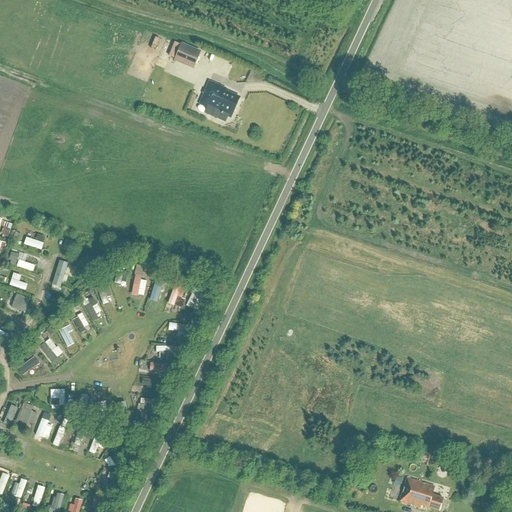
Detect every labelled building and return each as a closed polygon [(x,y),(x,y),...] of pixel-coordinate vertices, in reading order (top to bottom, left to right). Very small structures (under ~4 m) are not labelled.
[(159,46),(165,48),(169,35),(163,33),(159,46)] [(173,61),(193,70),(201,52),(181,43),(173,61)] [(228,71),(233,58),(226,56),(222,68),(228,71)] [(198,105),(208,109),(206,114),(223,122),(226,117),(229,119),(238,99),(223,92),(224,90),(209,83),(198,105)] [(33,242),(51,248),(54,239),(36,233),(33,242)] [(42,270),(45,261),(27,256),(24,265),(42,270)] [(36,281),(28,278),(30,273),(22,271),(18,284),(34,289),(36,281)] [(116,271),(114,284),(120,286),(121,283),(125,284),(127,273),(116,271)] [(144,272),(141,294),(148,295),(151,273),(144,272)] [(135,274),(130,295),(137,297),(141,275),(135,274)] [(155,281),(149,299),(156,302),(162,283),(155,281)] [(175,284),(167,305),(174,307),(182,287),(175,284)] [(194,289),(186,306),(198,312),(206,294),(194,289)] [(108,316),(106,311),(111,309),(103,295),(91,302),(102,320),(108,316)] [(186,330),(188,321),(179,318),(177,328),(186,330)] [(186,334),(193,335),(196,323),(189,321),(186,334)] [(74,325),(65,329),(74,346),(82,341),(74,325)] [(61,360),(67,356),(63,349),(66,347),(59,337),(49,344),(61,360)] [(173,349),(181,348),(180,341),(165,343),(167,355),(174,354),(173,349)] [(33,375),(49,361),(43,354),(27,367),(33,375)] [(161,367),(161,372),(173,372),(174,360),(157,360),(157,367),(161,367)] [(162,384),(141,380),(140,386),(161,391),(162,384)] [(89,414),(87,394),(79,395),(81,415),(89,414)] [(160,414),(161,402),(136,399),(135,411),(160,414)] [(42,420),(36,437),(43,440),(45,436),(49,438),(53,428),(48,426),(49,422),(42,420)] [(80,426),(75,446),(81,447),(86,428),(80,426)] [(59,428),(52,446),(58,448),(65,430),(59,428)] [(95,437),(88,453),(94,456),(101,440),(95,437)] [(426,449),(420,465),(431,468),(436,452),(426,449)] [(450,465),(447,470),(453,474),(456,469),(450,465)] [(108,473),(107,478),(120,482),(121,476),(108,473)] [(19,478),(10,502),(19,505),(28,482),(19,478)] [(406,479),(398,503),(420,510),(420,507),(437,511),(442,499),(431,496),(434,488),(406,479)] [(45,492),(37,490),(33,504),(41,506),(45,492)] [(62,511),(67,498),(56,495),(52,510),(58,511),(62,511)] [(79,511),(81,502),(75,501),(72,511),(79,511)]
